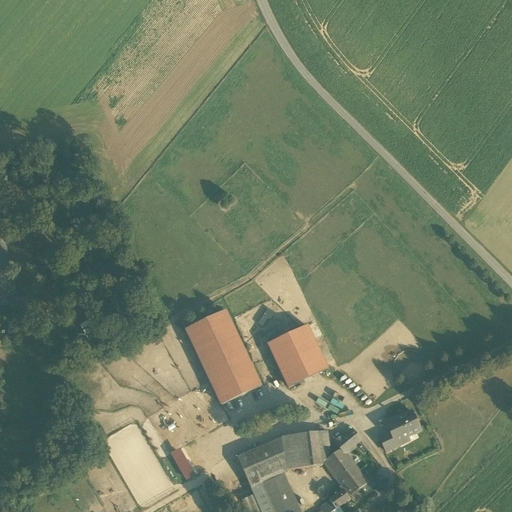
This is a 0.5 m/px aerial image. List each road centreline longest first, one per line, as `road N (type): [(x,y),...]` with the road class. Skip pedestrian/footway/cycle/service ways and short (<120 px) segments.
road 1 (unclassified): [(262,0),(293,61),(511,282)]
road 2 (unclassified): [(511,345),(347,424)]
road 3 (track): [(136,511),(257,432)]
